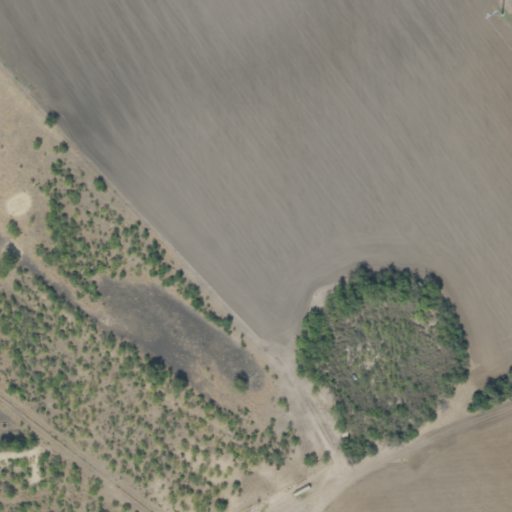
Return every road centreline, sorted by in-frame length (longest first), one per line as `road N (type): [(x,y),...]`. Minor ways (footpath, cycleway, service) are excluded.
road 1 (residential): [(326,511),(345,481),(305,380),(308,332),(399,186),(485,0)]
road 2 (residential): [(0,266),(313,511)]
road 3 (residential): [(300,511),(242,470),(157,437),(96,437),(0,456)]
